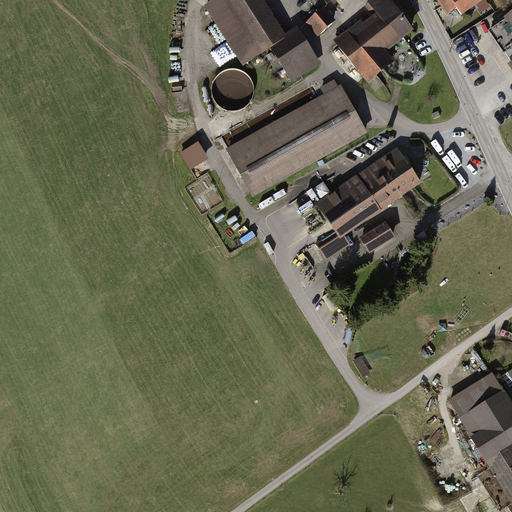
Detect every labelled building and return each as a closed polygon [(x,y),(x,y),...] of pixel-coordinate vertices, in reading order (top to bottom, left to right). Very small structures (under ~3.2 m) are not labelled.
[(220,0),(206,9),(244,68),(264,55),(286,88),(321,66),(297,30),(285,38),(260,0),(220,0)] [(361,23),(335,43),(371,87),(396,67),(387,57),(415,35),(386,0),(377,0),(369,7),(378,18),(365,28),(361,23)] [(458,7),(463,15),(485,0),(437,0),(447,14),(458,7)] [(325,11),(307,26),(318,40),(336,25),(325,11)] [(511,51),(511,18),(491,34),(506,56),(511,51)] [(244,108),(251,99),(252,87),(247,77),(233,71),(225,73),(219,77),(213,88),(215,100),(222,108),(234,111),(244,108)] [(341,89),(227,151),(254,200),(368,138),(341,89)] [(181,154),(191,171),(210,161),(199,143),(181,154)] [(397,153),(379,165),(403,201),(421,188),(397,153)] [(379,165),(358,179),(382,215),(403,201),(379,165)] [(358,179),(318,206),(336,233),(317,246),(328,262),(351,247),(345,239),(382,215),(358,179)] [(397,242),(388,226),(362,242),(371,257),(397,242)] [(511,372),(501,376),(506,388),(511,386),(511,372)] [(452,401),(511,497),(511,406),(493,376),(452,401)]
